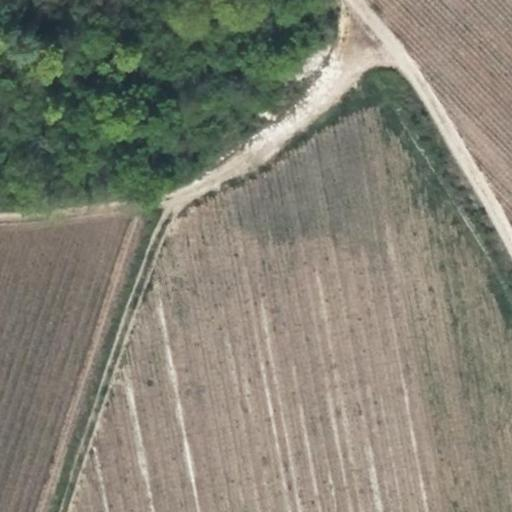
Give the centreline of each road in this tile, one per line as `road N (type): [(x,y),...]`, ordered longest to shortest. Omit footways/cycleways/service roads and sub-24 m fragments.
road 1 (track): [(390,42),(265,148),(173,204),(62,511)]
road 2 (track): [(355,0),(412,69),(511,245)]
road 3 (track): [(0,217),(187,193)]
